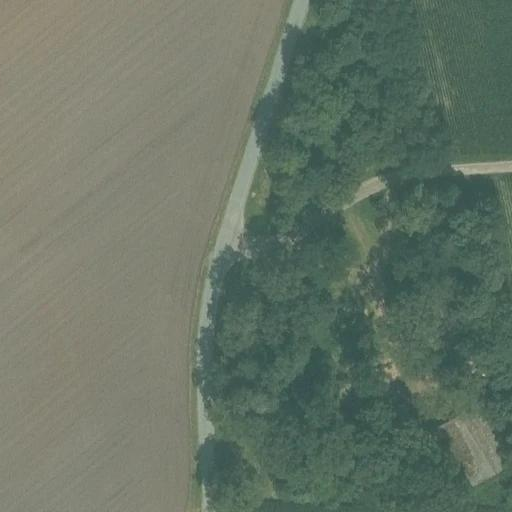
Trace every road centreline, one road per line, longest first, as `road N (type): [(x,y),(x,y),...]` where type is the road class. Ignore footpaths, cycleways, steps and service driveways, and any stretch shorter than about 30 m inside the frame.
road 1 (unclassified): [(511,171),(370,184),(268,246),(226,240)]
road 2 (unclassified): [(226,240),(203,359),(211,511)]
road 3 (unclassified): [(296,0),(226,240)]
